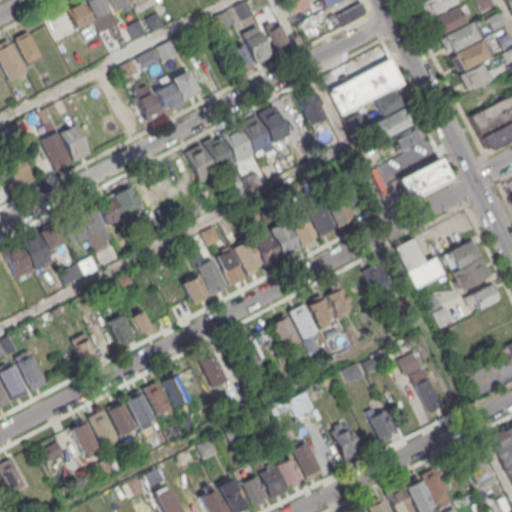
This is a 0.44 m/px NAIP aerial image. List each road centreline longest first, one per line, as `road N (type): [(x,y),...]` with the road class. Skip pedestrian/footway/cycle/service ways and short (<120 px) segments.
road 1 (residential): [(0,433),(473,181)]
road 2 (residential): [(390,18),(0,225)]
road 3 (residential): [(511,258),(380,0)]
road 4 (residential): [(511,398),(292,511)]
